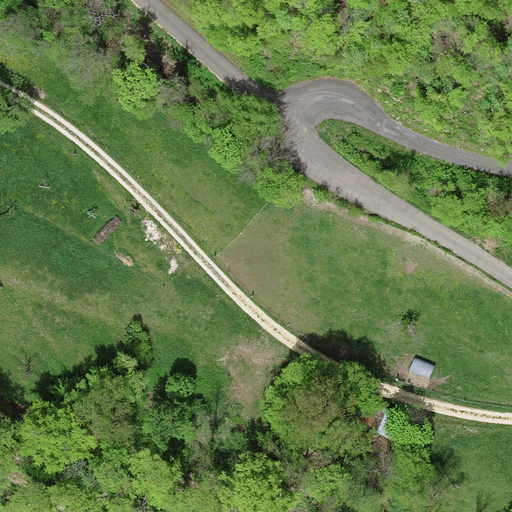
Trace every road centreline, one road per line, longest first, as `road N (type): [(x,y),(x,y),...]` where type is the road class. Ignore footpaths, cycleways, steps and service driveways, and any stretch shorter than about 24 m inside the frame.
road 1 (track): [(511,414),(465,413),(340,373),(243,300),(121,170),(0,85)]
road 2 (residential): [(290,119),(297,145),(334,178),(511,282)]
road 3 (residential): [(511,173),(412,148),(340,98),(304,101),(290,119)]
road 4 (residential): [(152,0),(290,119)]
